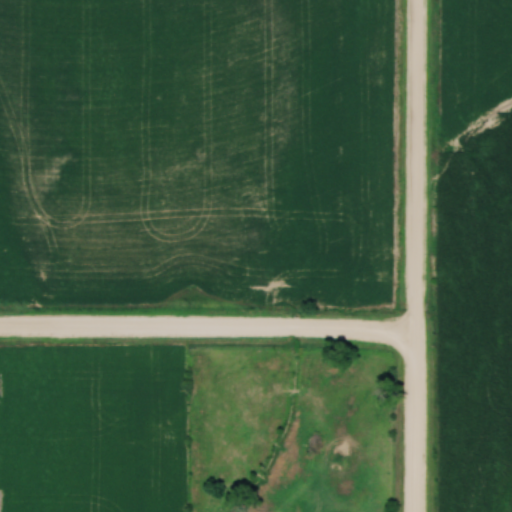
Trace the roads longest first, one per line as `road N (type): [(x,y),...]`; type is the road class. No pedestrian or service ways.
road 1 (residential): [(417,0),(414,511)]
road 2 (residential): [(0,326),(415,328)]
